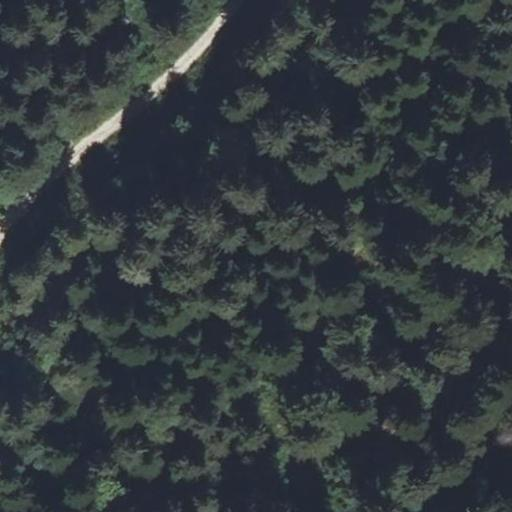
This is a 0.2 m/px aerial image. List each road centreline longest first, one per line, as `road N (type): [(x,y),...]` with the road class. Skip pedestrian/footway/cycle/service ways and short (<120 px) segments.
road 1 (track): [(87,141),(162,80),(232,0)]
road 2 (track): [(0,237),(87,141)]
